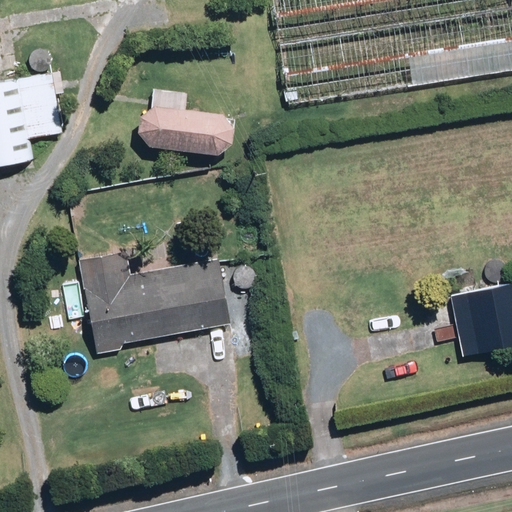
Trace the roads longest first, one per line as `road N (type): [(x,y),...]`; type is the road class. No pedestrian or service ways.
road 1 (unknown): [(32,511),(7,235),(65,99),(127,0)]
road 2 (unclassified): [(228,511),(511,449)]
